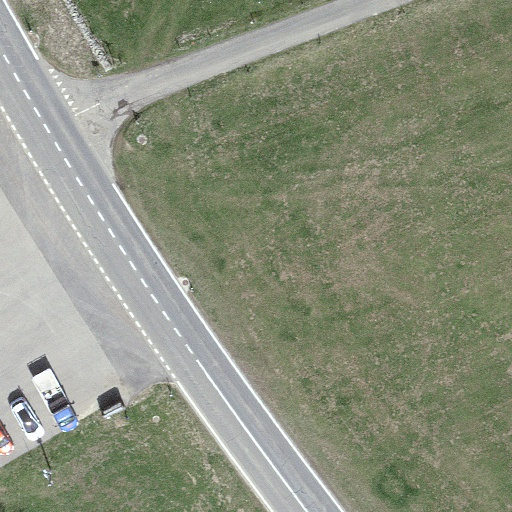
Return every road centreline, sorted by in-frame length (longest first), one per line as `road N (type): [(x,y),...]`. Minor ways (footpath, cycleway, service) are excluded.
road 1 (secondary): [(307,511),(143,284),(43,125)]
road 2 (unclassified): [(397,0),(43,125)]
